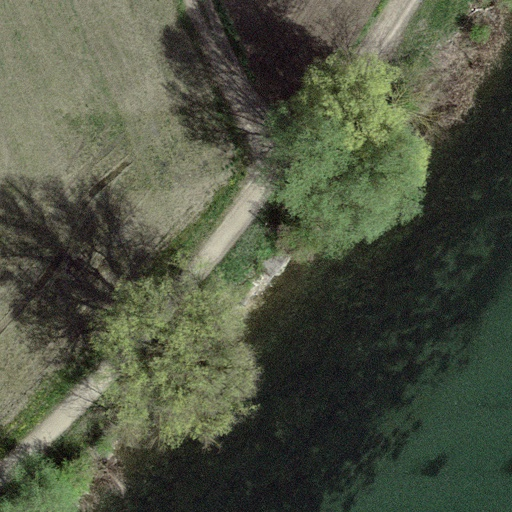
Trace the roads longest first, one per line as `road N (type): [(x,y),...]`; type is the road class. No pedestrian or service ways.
road 1 (track): [(0,483),(201,262),(265,146),(317,118),(402,0)]
road 2 (track): [(265,146),(201,0)]
